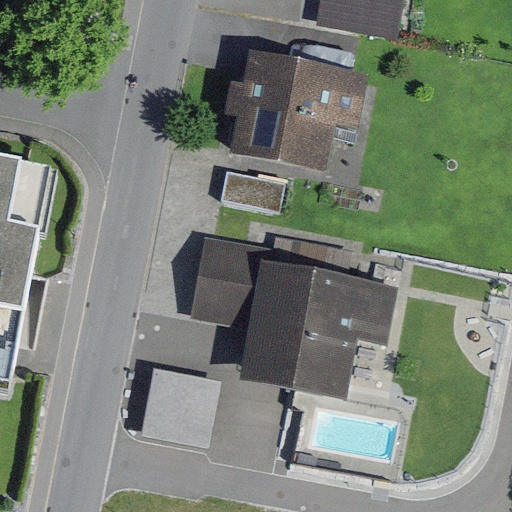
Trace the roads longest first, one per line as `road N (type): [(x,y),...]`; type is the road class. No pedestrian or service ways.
road 1 (residential): [(71,511),(148,119)]
road 2 (unclassified): [(148,119),(0,93)]
road 3 (residential): [(148,119),(171,0)]
